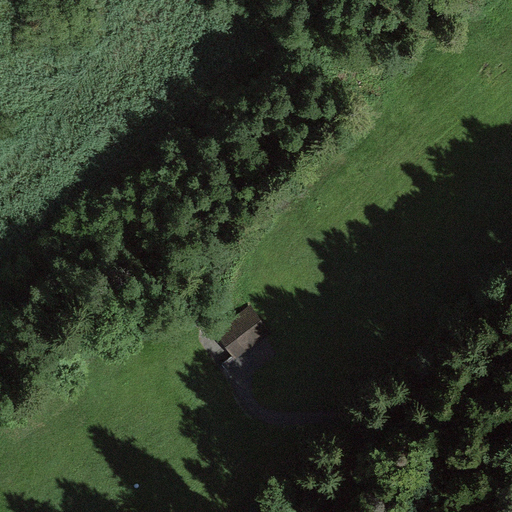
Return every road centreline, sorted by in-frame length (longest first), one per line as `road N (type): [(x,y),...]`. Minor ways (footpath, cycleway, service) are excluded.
road 1 (track): [(232,375),(257,412),(355,430),(358,457),(336,511)]
road 2 (track): [(355,430),(388,382),(511,285)]
